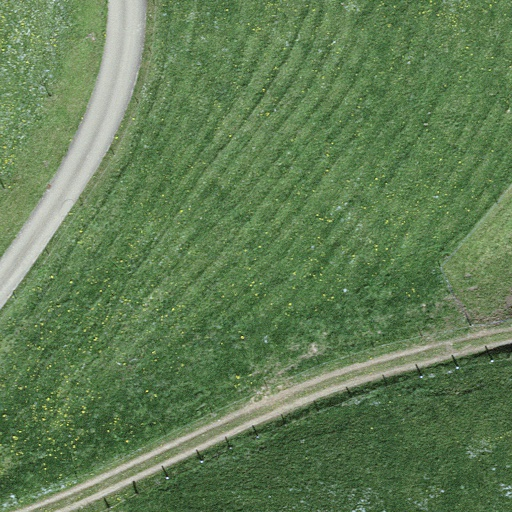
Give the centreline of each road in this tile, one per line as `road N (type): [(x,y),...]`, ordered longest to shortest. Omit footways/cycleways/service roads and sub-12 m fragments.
road 1 (track): [(37,511),(289,397),(511,336)]
road 2 (unclassified): [(127,0),(115,82),(92,141),(0,282)]
